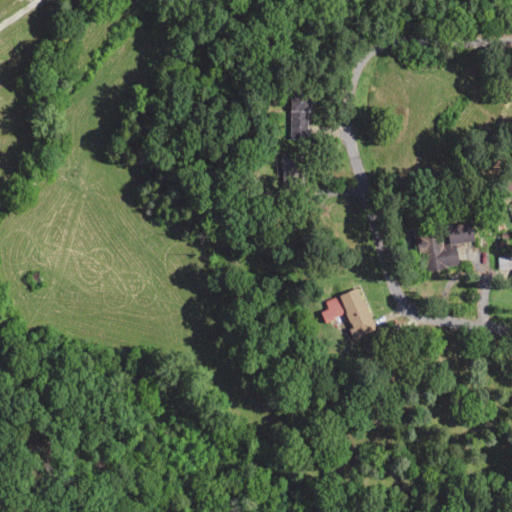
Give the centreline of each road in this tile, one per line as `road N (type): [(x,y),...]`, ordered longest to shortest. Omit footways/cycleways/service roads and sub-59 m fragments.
road 1 (residential): [(511,325),(435,318),(389,272),(363,163),(368,59)]
road 2 (track): [(45,0),(368,59)]
road 3 (residential): [(368,59),(511,53)]
